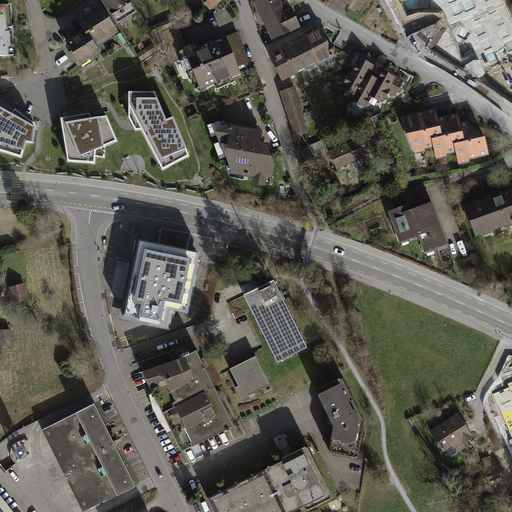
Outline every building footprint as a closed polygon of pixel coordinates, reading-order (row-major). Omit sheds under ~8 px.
[(127,0),(108,0),(102,4),(118,30),(138,18),(127,0)] [(218,0),(204,0),(201,2),(211,12),(221,3),(218,0)] [(278,0),(267,0),(255,6),(272,46),(301,33),(292,12),(286,15),(278,0)] [(316,0),(318,4),(326,0),(331,0),(351,10),(356,0),(316,0)] [(421,0),(429,20),(443,14),(438,1),(440,0),(421,0)] [(98,6),(74,21),(84,37),(88,44),(92,41),(99,52),(119,39),(98,6)] [(0,58),(13,58),(12,29),(12,7),(0,7),(0,58)] [(163,10),(155,13),(158,22),(167,18),(163,10)] [(175,65),(187,60),(185,55),(188,54),(175,21),(159,26),(175,65)] [(322,34),(269,61),(283,87),(318,69),(319,71),(335,62),(334,60),(335,58),(336,56),(335,54),(334,53),(332,52),(330,52),(322,34)] [(240,35),(224,41),(237,71),(252,65),(240,35)] [(88,44),(84,37),(69,46),(73,52),(68,56),(80,75),(104,61),(99,52),(92,41),(88,44)] [(224,41),(224,39),(188,54),(185,55),(187,60),(202,97),(241,81),(237,71),(224,41)] [(110,47),(108,53),(116,55),(118,49),(110,47)] [(374,70),(359,62),(342,94),(352,99),(349,104),(366,114),(372,103),(382,108),(397,82),(380,73),(375,82),(369,79),(374,70)] [(296,91),(281,96),(294,137),(309,133),(296,91)] [(154,92),(129,92),(129,118),(135,117),(159,163),(186,149),(173,118),(166,120),(154,92)] [(0,146),(23,153),(26,144),(33,145),(36,125),(15,108),(8,116),(0,111),(0,146)] [(90,114),(60,118),(68,162),(95,164),(96,150),(117,141),(106,116),(91,119),(90,114)] [(437,115),(403,121),(407,144),(416,161),(426,159),(425,155),(435,153),(437,165),(448,163),(447,160),(457,158),(460,170),(470,168),(469,165),(489,161),(486,146),(469,127),(461,129),(459,119),(439,123),(437,115)] [(231,131),(215,137),(232,182),(259,186),(258,194),(273,196),(276,177),(263,137),(231,131)] [(322,145),(311,149),(314,156),(325,152),(322,145)] [(352,146),(329,156),(337,174),(360,164),(352,146)] [(511,191),(466,208),(478,241),(511,228),(511,191)] [(409,207),(386,215),(398,248),(419,241),(424,257),(447,249),(432,207),(411,214),(409,207)] [(132,271),(122,320),(164,328),(168,304),(191,309),(202,250),(138,238),(132,271)] [(243,288),(278,356),(306,342),(271,273),(243,288)] [(24,283),(9,287),(13,303),(29,299),(24,283)] [(0,347),(12,347),(11,329),(6,329),(0,329),(0,347)] [(148,364),(193,448),(236,425),(192,341),(148,364)] [(256,352),(227,367),(243,397),(271,382),(256,352)] [(364,411),(348,373),(317,386),(331,416),(329,443),(359,449),(364,411)] [(511,393),(500,397),(508,429),(511,428),(511,393)] [(96,405),(51,428),(92,510),(137,487),(96,405)] [(472,434),(459,414),(432,431),(445,451),(472,434)] [(212,490),(222,511),(279,511),(332,486),(309,441),(286,452),(212,490)] [(13,511),(0,496),(0,511),(13,511)]
